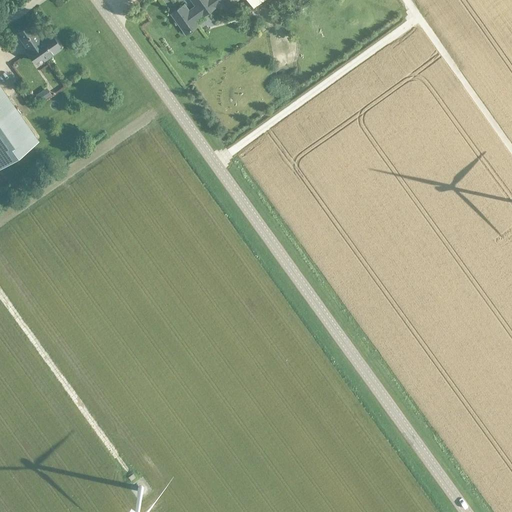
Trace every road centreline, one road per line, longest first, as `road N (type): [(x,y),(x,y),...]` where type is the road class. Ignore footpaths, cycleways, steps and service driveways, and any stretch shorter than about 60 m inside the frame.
road 1 (tertiary): [(468,511),(98,0)]
road 2 (track): [(0,292),(126,473)]
